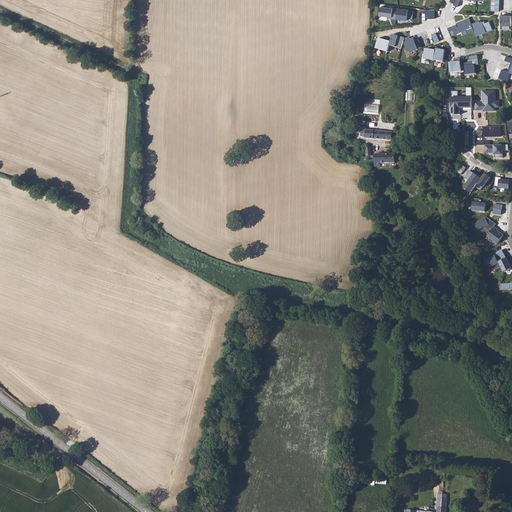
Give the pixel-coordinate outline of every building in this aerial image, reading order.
[(391,18),(397,19),(398,9),(381,7),(380,15),(387,16),(391,17),(391,18)] [(397,19),(396,20),(402,20),(402,19),(408,20),(410,20),(410,19),(413,19),(414,11),(409,11),(409,10),(398,8),(398,9),(397,19)] [(511,16),(501,15),(501,26),(511,26),(511,16)] [(474,31),(472,24),(469,18),(456,23),(457,25),(452,26),(455,34),(467,30),(468,33),(474,31)] [(479,21),(472,24),(474,31),(476,36),(493,30),(489,21),(485,23),(484,21),(482,22),(482,20),(479,21)] [(401,48),(404,37),(393,34),(391,39),(390,45),(401,48)] [(413,51),(418,50),(415,41),(413,37),(410,39),(410,37),(406,38),(405,39),(406,42),(405,43),(408,52),(413,50),(413,51)] [(390,45),(391,39),(387,38),(386,40),(379,38),(376,48),(388,51),(390,45)] [(440,48),(436,48),(436,50),(434,60),(439,61),(438,62),(443,62),(445,51),(444,50),(440,50),(440,48)] [(434,60),(436,50),(426,49),(424,59),(434,60)] [(461,64),(460,58),(455,59),(455,62),(449,63),(451,73),(462,72),(461,70),(461,64)] [(465,63),(461,64),(461,70),(466,69),(466,75),(475,73),(474,65),(472,65),(472,61),(470,61),(468,61),(468,64),(465,64),(465,63)] [(461,109),(472,109),(472,97),(458,97),(458,91),(451,91),(451,115),(461,115),(461,109)] [(496,91),(483,91),(483,103),(476,103),(476,110),(483,110),(483,108),(499,108),(499,101),(496,101),(496,91)] [(343,105),(336,121),(342,124),(350,109),(343,105)] [(458,116),(450,116),(450,119),(448,119),(448,122),(447,123),(447,135),(462,135),(461,120),(458,120),(458,116)] [(501,136),(501,126),(484,126),(484,137),(501,136)] [(365,137),(373,138),(374,130),(366,129),(365,129),(365,133),(365,137)] [(373,138),(392,139),(392,132),(392,131),(374,130),(373,138)] [(508,145),(485,145),(485,153),(495,153),(495,157),(503,157),(503,155),(504,155),(504,151),(509,151),(508,145)] [(380,166),(380,162),(395,162),(395,153),(374,153),(374,166),(380,166)] [(457,172),(461,175),(466,168),(462,165),(457,172)] [(463,188),(471,193),(477,183),(481,178),(470,170),(466,176),(465,178),(469,180),(463,188)] [(481,178),(477,183),(483,187),(490,177),(485,173),(481,178)] [(509,189),(510,181),(501,180),(501,178),(496,177),(495,186),(499,187),(498,188),(509,189)] [(473,211),(485,212),(486,203),(480,203),(481,199),(470,198),(469,205),(474,206),(473,211)] [(485,217),(474,222),(478,230),(484,227),(489,231),(495,223),(490,219),(487,220),(485,217)] [(497,230),(494,227),(490,232),(487,236),(497,244),(503,235),(497,230)] [(489,257),(485,259),(490,269),(494,267),(496,271),(501,268),(498,262),(496,257),(504,254),(502,249),(494,253),(496,256),(490,259),(489,257)] [(498,262),(506,258),(504,254),(496,257),(498,262)] [(506,258),(498,262),(501,268),(503,272),(511,268),(506,258)] [(446,511),(448,495),(438,494),(436,511),(437,511),(446,511)]
